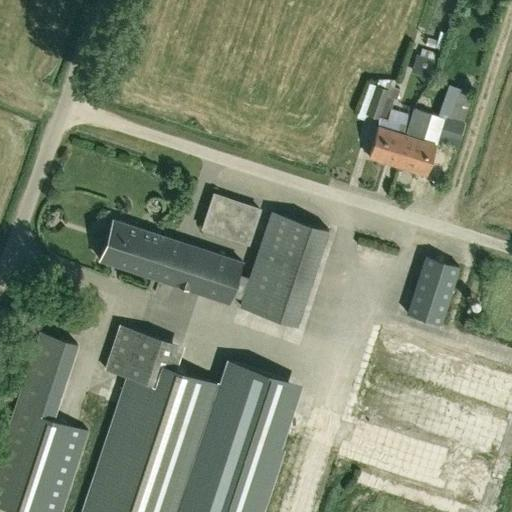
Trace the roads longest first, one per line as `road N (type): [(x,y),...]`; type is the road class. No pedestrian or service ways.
road 1 (unclassified): [(511,250),(64,108)]
road 2 (unclassified): [(0,276),(64,108)]
